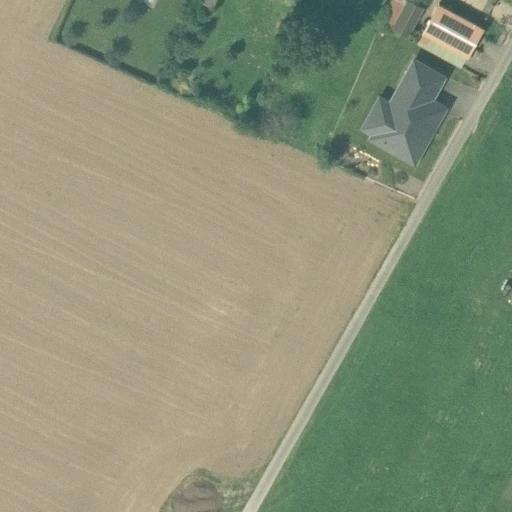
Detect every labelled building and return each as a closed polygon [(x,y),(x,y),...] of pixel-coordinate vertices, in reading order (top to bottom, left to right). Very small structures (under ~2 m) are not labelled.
[(220,0),(197,0),(217,9),(220,0)] [(405,6),(393,0),(391,0),(382,22),(393,27),(405,6)] [(407,0),(405,6),(393,27),(407,35),(423,5),(413,0),(407,0)] [(433,0),(432,0),(412,40),(458,63),(479,24),(433,0)] [(444,75),(415,59),(401,83),(410,88),(410,87),(431,99),(444,75)] [(410,88),(401,83),(390,102),(380,97),(364,126),(383,136),(380,141),(414,160),(444,107),(431,99),(410,87),(410,88)]
